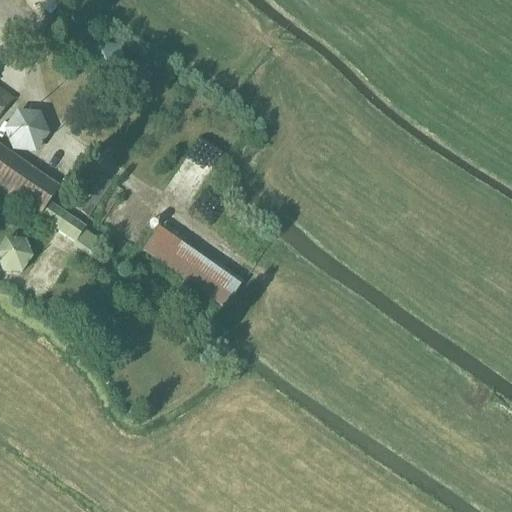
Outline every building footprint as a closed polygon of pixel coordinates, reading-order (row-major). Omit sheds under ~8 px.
[(97,46),(83,63),(91,83),(113,85),(125,68),(117,48),(97,46)] [(0,115),(12,99),(0,90),(0,115)] [(44,112),(18,108),(6,125),(15,149),(35,153),(49,135),(44,112)] [(48,196),(0,160),(0,200),(29,222),(48,196)] [(109,187),(95,176),(71,208),(85,219),(109,187)] [(240,282),(158,225),(144,248),(224,306),(223,304),(240,282)] [(9,239),(0,250),(0,252),(6,266),(23,268),(31,255),(23,240),(9,239)]
